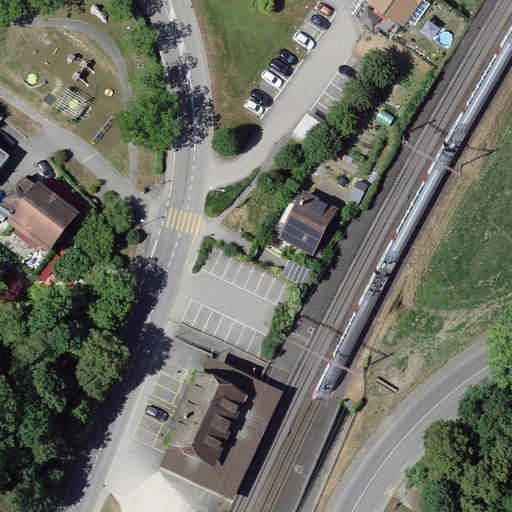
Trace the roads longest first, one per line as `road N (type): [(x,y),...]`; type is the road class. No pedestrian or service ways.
road 1 (tertiary): [(75,511),(149,319),(188,177),(190,92),(166,0)]
road 2 (tertiary): [(352,511),(393,450),(437,405),(511,354)]
